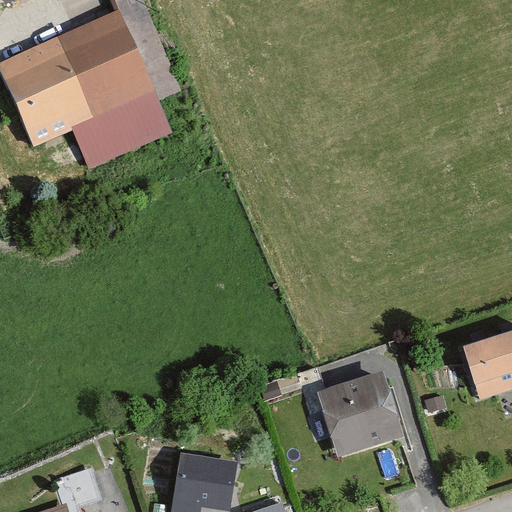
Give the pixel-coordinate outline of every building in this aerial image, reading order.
[(123,10),(4,60),(38,139),(157,88),(123,10)] [(511,330),(464,343),(479,398),(511,388),(511,330)] [(386,370),(319,389),(338,453),(404,434),(386,370)] [(230,511),(240,460),(178,448),(165,511),(199,511),(200,511),(230,511)] [(72,511),(68,499),(26,511),(72,511)] [(286,511),(283,499),(241,511),(286,511)]
